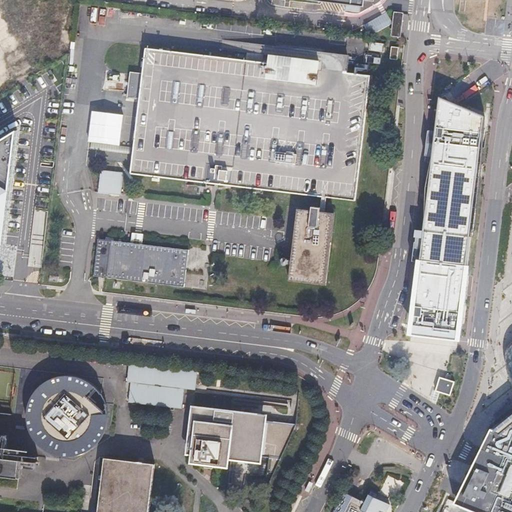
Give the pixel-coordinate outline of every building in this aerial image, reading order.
[(0,0),(0,21),(4,30),(20,21),(30,37),(28,56),(53,59),(57,22),(38,20),(52,12),(50,7),(39,6),(36,0),(0,0)] [(284,0),(361,9),(362,0),(284,0)] [(392,34),(399,35),(402,13),(395,12),(392,34)] [(389,23),(385,16),(362,29),(367,36),(389,23)] [(143,74),(140,98),(131,178),(354,204),(369,80),(146,53),(143,74)] [(125,96),(140,98),(143,74),(128,73),(125,96)] [(420,263),(411,329),(452,334),(457,334),(462,297),(464,276),(465,269),(476,179),(478,166),(481,137),(483,120),(459,110),(456,108),(440,101),(420,263)] [(0,242),(3,243),(16,133),(0,142),(0,242)] [(99,196),(121,199),(123,177),(101,174),(99,196)] [(289,283),(324,287),(333,217),(320,215),(321,210),(311,209),(311,214),(298,212),(289,283)] [(127,245),(140,246),(140,239),(128,237),(127,245)] [(140,246),(127,245),(96,241),(92,278),(182,289),(186,252),(140,246)] [(128,363),(125,403),(182,408),(183,389),(194,390),(196,368),(128,363)] [(89,452),(98,445),(106,431),(110,416),(106,400),(98,387),(96,386),(84,379),(69,375),(53,379),(40,387),(37,391),(31,403),(28,416),(33,432),(40,445),(53,453),(69,457),(79,457),(89,452)] [(436,394),(446,398),(450,384),(447,383),(434,379),(429,392),(436,394)] [(194,406),(187,461),(223,466),(225,451),(250,454),(257,413),(194,406)] [(511,511),(511,415),(491,432),(479,458),(458,504),(478,511),(511,511)] [(289,435),(290,425),(267,421),(266,431),(289,435)] [(0,477),(23,480),(26,452),(0,447),(0,477)] [(146,511),(151,473),(152,462),(99,456),(92,511),(146,511)] [(387,476),(383,487),(396,492),(400,481),(387,476)] [(382,511),(388,501),(368,491),(363,502),(342,492),(332,511),(382,511)]
